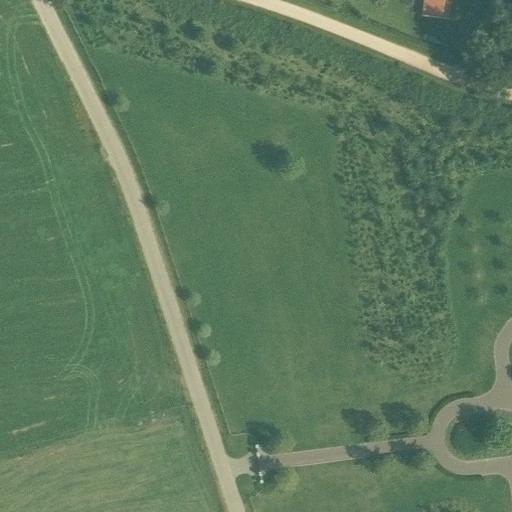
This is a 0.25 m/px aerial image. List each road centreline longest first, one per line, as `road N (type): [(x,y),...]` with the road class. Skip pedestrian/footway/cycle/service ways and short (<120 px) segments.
road 1 (unclassified): [(236,511),(131,177),(40,0)]
road 2 (track): [(252,0),(511,98)]
